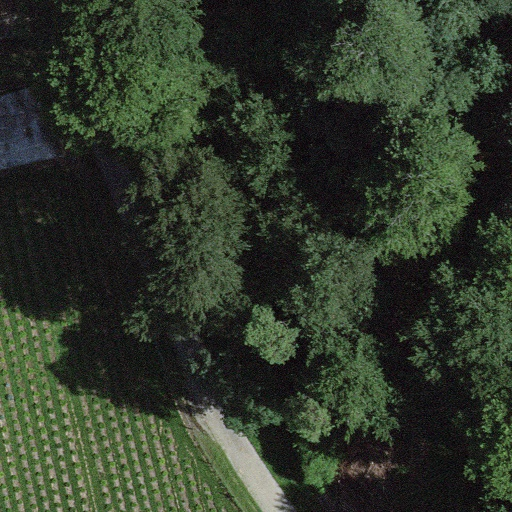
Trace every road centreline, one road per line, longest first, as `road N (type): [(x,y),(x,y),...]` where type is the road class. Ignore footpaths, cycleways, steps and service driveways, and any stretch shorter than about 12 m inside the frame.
road 1 (track): [(291,511),(235,427),(53,0)]
road 2 (track): [(235,427),(250,364),(251,280),(177,53),(175,0)]
